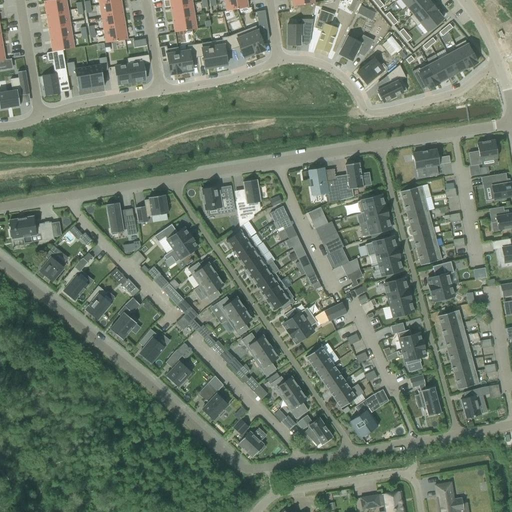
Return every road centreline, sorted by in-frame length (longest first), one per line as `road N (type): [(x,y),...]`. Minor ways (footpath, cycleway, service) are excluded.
road 1 (residential): [(0,265),(244,470),(352,452)]
road 2 (residential): [(352,452),(167,180)]
road 3 (residential): [(377,146),(458,437)]
road 4 (residential): [(278,61),(321,65),(370,115),(458,92),(497,62)]
road 5 (residential): [(377,146),(167,180)]
road 6 (residential): [(259,511),(279,497),(399,476),(414,483),(421,511)]
road 7 (residential): [(167,180),(0,207)]
road 8 (residential): [(511,124),(377,146)]
road 9 (residential): [(36,116),(160,89)]
road 10 (residential): [(160,89),(278,61)]
